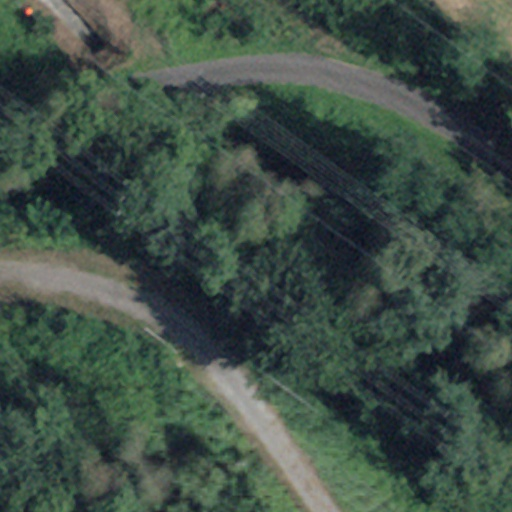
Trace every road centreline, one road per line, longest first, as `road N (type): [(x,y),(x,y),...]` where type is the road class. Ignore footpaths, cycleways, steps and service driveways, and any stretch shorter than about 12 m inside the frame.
road 1 (track): [(511,193),(388,101),(327,73),(230,71),(0,113)]
road 2 (track): [(326,511),(214,356),(155,310),(102,287),(0,270)]
